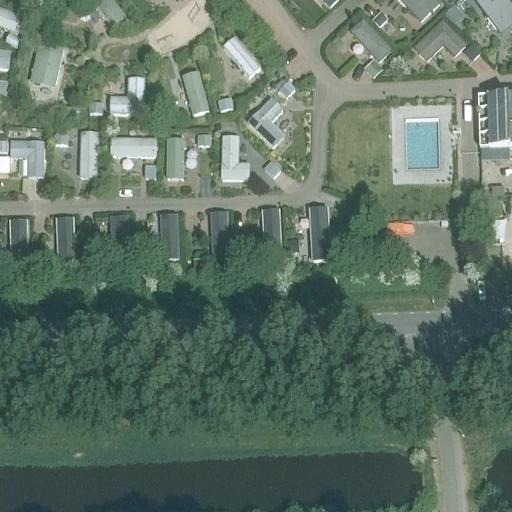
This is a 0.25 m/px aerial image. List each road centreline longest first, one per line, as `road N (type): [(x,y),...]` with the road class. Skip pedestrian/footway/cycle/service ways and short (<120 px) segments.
road 1 (unclassified): [(429,324),(0,338)]
road 2 (residential): [(0,210),(292,202),(310,190),(317,170),(326,91)]
road 3 (unclassified): [(450,511),(448,440),(429,324)]
road 4 (residential): [(511,72),(326,91)]
